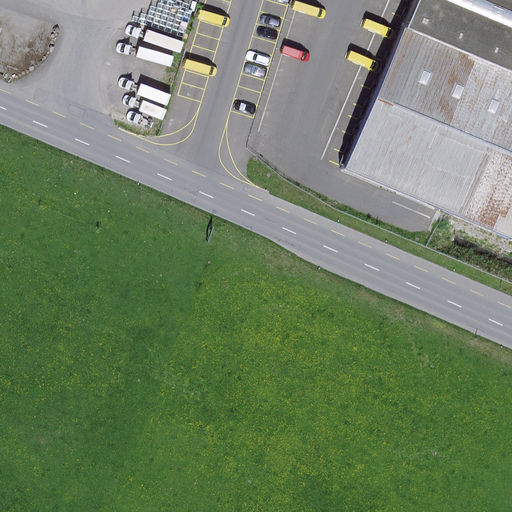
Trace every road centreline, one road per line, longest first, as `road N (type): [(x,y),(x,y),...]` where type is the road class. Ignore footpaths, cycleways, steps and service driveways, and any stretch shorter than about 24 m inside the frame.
road 1 (secondary): [(0,108),(511,329)]
road 2 (unknown): [(90,12),(48,128)]
